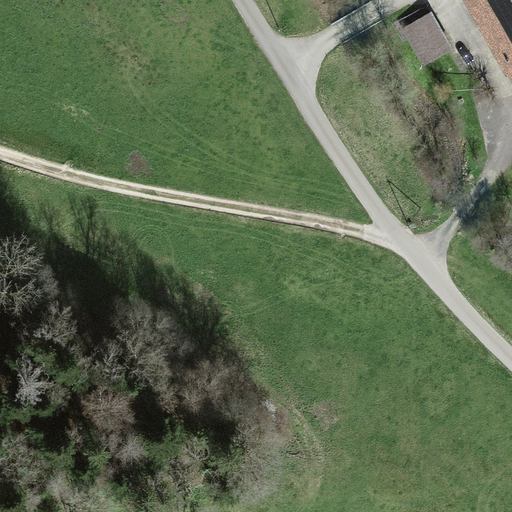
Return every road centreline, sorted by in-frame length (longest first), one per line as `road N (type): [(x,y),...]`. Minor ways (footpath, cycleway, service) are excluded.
road 1 (unclassified): [(511,360),(400,240),(242,0)]
road 2 (track): [(0,152),(400,240)]
